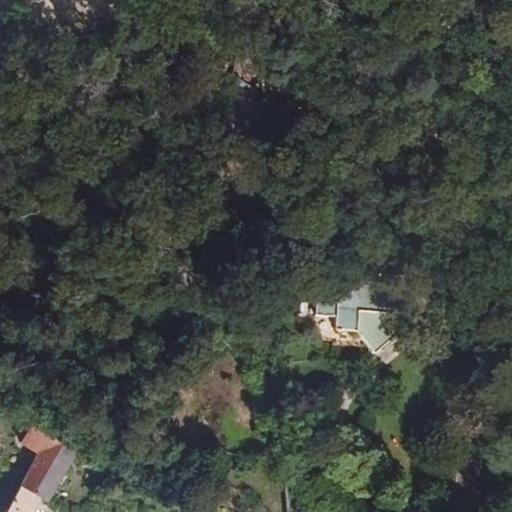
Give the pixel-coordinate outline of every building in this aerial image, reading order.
[(347,329),(349,308),(366,310),(368,290),(311,285),(308,316),(329,318),(328,327),(347,329)] [(352,311),(350,345),(384,347),(386,313),(352,311)] [(242,378),(254,367),(236,348),(225,359),(242,378)] [(21,489),(43,500),(49,503),(76,452),(32,428),(23,447),(39,457),(21,489)] [(285,466),(283,440),(272,440),(265,448),(266,461),(285,466)] [(36,511),(43,500),(21,489),(8,511),(36,511)]
